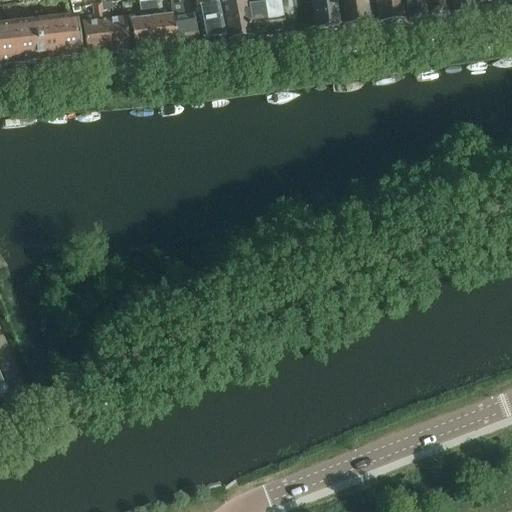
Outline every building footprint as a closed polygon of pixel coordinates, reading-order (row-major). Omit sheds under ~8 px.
[(195,0),(198,8),(196,8),(203,41),(225,39),(218,5),(213,5),(211,0),(195,0)] [(233,0),(234,3),(221,4),(228,41),(254,38),(247,0),(233,0)] [(256,0),(247,0),(254,38),(254,39),(271,37),(264,2),(257,3),(256,0)] [(271,0),(271,1),(264,2),(271,37),(286,34),(280,0),(271,0)] [(336,0),(311,0),(315,30),(340,27),(336,0)] [(339,0),(343,27),(369,24),(366,0),(339,0)] [(376,0),(380,24),(405,21),(405,20),(402,0),(376,0)] [(405,0),(408,20),(428,18),(424,0),(405,0)] [(424,0),(428,18),(428,19),(448,16),(446,0),(424,0)] [(451,0),(453,15),(476,13),(476,9),(496,6),(497,6),(495,0),(451,0)] [(156,1),(148,2),(152,31),(151,31),(152,40),(156,39),(158,49),(178,47),(172,16),(159,18),(156,1)] [(139,20),(129,22),(134,52),(158,49),(156,39),(152,40),(151,31),(152,31),(148,2),(139,4),(141,16),(139,16),(139,20)] [(55,13),(51,3),(43,4),(47,14),(55,13)] [(94,22),(81,24),(86,59),(108,56),(103,21),(104,21),(103,13),(102,4),(101,4),(101,3),(92,6),(94,22)] [(111,3),(102,4),(103,13),(112,10),(111,3)] [(182,4),(170,6),(172,16),(178,47),(200,43),(193,14),(184,16),(182,4)] [(76,18),(50,21),(53,43),(58,42),(61,61),(82,59),(76,18)] [(104,21),(103,21),(108,56),(130,54),(124,19),(104,21)] [(50,21),(30,23),(36,64),(61,61),(58,42),(53,43),(50,21)] [(30,23),(10,26),(16,66),(36,64),(30,23)] [(10,26),(0,26),(0,67),(16,66),(10,26)]
